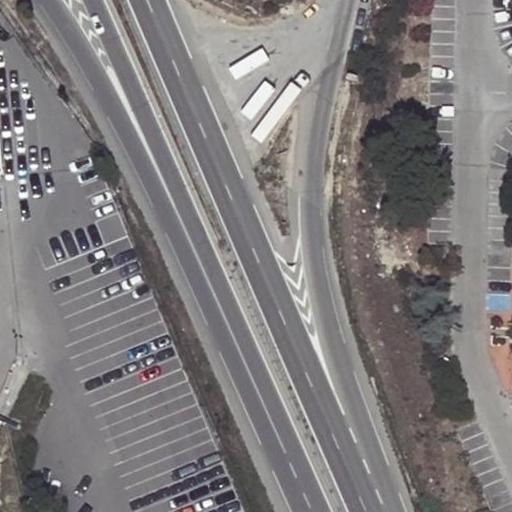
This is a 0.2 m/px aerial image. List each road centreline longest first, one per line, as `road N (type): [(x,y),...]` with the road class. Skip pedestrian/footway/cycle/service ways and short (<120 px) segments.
road 1 (trunk): [(368,511),(148,0)]
road 2 (unclassified): [(385,511),(324,307),(310,218),(315,142),(349,0)]
road 3 (primary): [(47,0),(118,120),(285,454)]
road 4 (primary): [(93,0),(285,454)]
